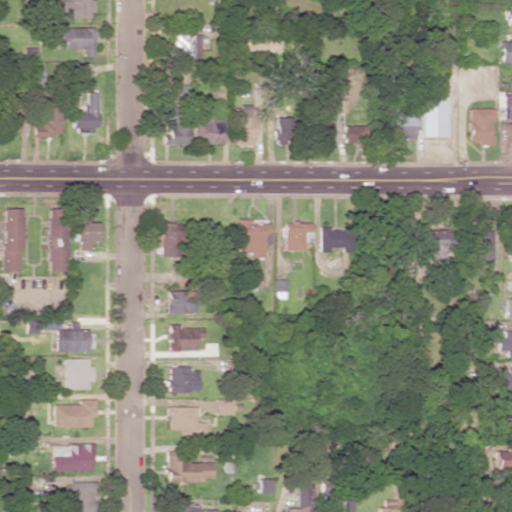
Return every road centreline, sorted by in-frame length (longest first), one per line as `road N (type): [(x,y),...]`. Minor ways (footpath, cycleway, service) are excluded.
road 1 (secondary): [(511,182),(0,178)]
road 2 (residential): [(128,0),(127,511)]
